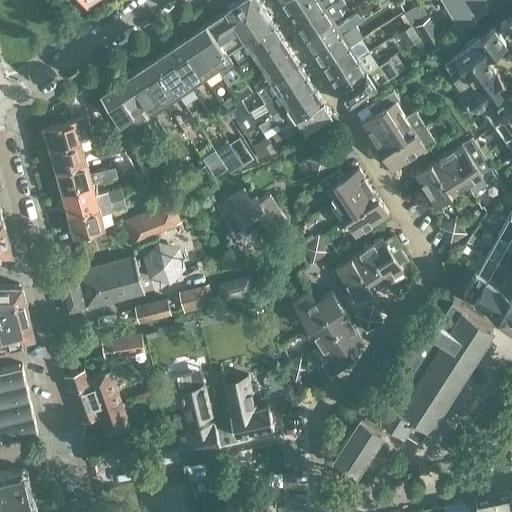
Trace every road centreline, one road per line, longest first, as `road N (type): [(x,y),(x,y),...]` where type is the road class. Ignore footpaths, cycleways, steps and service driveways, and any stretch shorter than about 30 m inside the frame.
road 1 (residential): [(299,511),(295,493),(431,272)]
road 2 (residential): [(0,100),(158,0)]
road 3 (residential): [(431,272),(435,264),(343,119)]
road 4 (residential): [(72,441),(31,266)]
road 5 (residential): [(511,480),(345,511)]
road 6 (residential): [(31,266),(0,148)]
